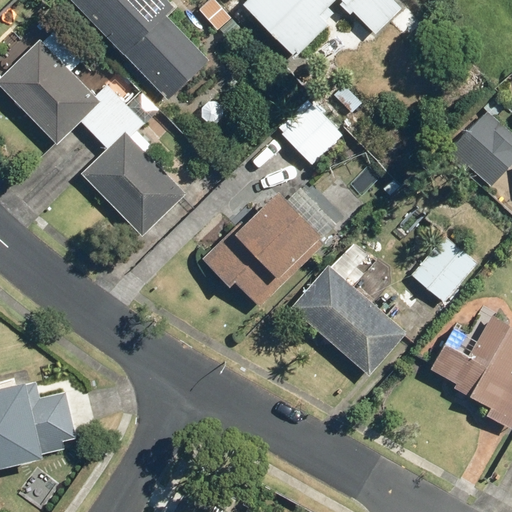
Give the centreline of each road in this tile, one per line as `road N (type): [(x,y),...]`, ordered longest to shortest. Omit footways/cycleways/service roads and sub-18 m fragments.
road 1 (residential): [(188,377),(402,494)]
road 2 (residential): [(0,237),(86,309),(188,377)]
road 3 (residential): [(188,377),(113,511)]
